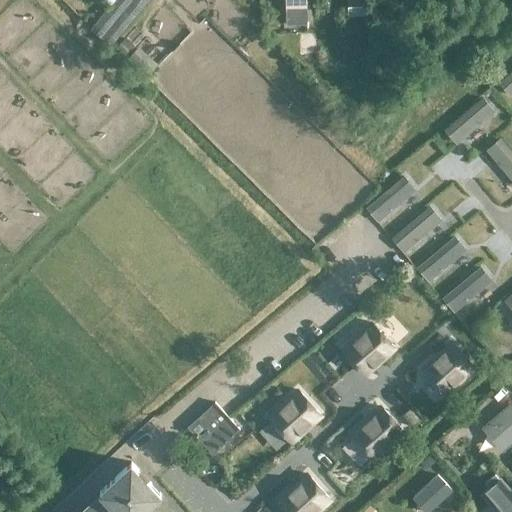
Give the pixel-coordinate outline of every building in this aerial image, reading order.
[(113,0),(91,28),(111,45),(148,0),(113,0)] [(285,0),(286,21),(307,20),(306,0),(285,0)] [(347,0),(348,16),(369,15),(368,0),(347,0)] [(511,94),(511,73),(500,84),(511,96),(511,94)] [(482,99),(445,132),(455,144),(493,111),(482,99)] [(511,153),(499,138),(486,149),(511,179),(511,153)] [(378,220),(380,217),(414,189),(404,176),(370,205),(367,207),(378,220)] [(430,207),(395,236),(393,237),(403,250),(405,248),(440,219),(430,207)] [(428,280),(430,278),(465,249),(455,236),(420,266),(418,267),(428,280)] [(454,310),(455,309),(490,279),(480,267),(445,297),(444,298),(454,310)] [(372,322),(343,349),(364,372),(365,373),(394,346),(372,322)] [(452,341),(423,368),(445,392),(474,365),(452,341)] [(298,390),(269,417),(291,440),(320,414),(298,390)] [(239,429),(215,402),(188,426),(212,453),(239,429)] [(381,406),(352,433),(374,457),(403,430),(381,406)] [(486,428),(502,446),(511,437),(511,406),(486,428)] [(168,511),(156,498),(161,494),(131,461),(99,492),(104,496),(86,511),(168,511)] [(308,473),(278,500),(288,511),(313,511),(330,497),(308,473)] [(427,511),(451,490),(437,474),(413,497),(427,511)] [(511,500),(511,501),(499,487),(488,498),(500,511),(506,511),(511,508),(511,509),(511,500)]
